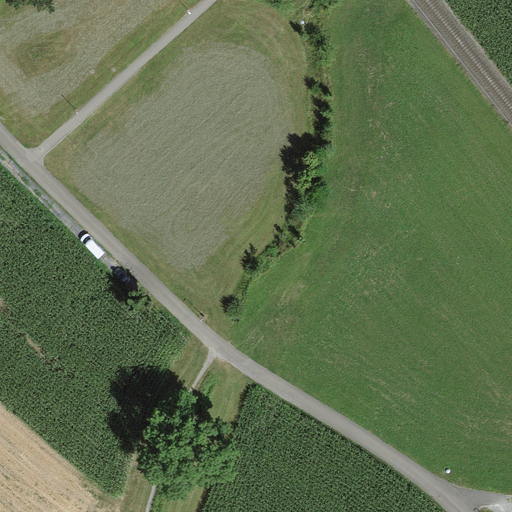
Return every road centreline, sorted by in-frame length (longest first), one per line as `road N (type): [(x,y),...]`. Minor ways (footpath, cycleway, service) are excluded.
road 1 (residential): [(460,511),(411,470),(210,339),(93,232),(0,128)]
road 2 (track): [(210,339),(180,395),(140,511)]
